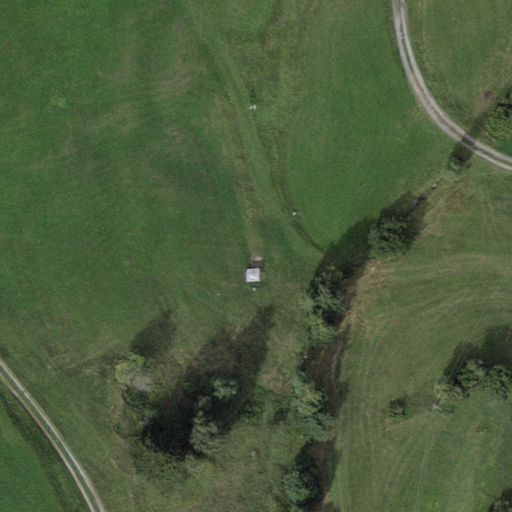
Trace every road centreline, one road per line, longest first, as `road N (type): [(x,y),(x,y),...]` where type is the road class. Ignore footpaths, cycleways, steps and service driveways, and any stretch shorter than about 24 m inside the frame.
road 1 (track): [(396,0),(409,63),(445,122),(511,165)]
road 2 (track): [(0,356),(96,511)]
